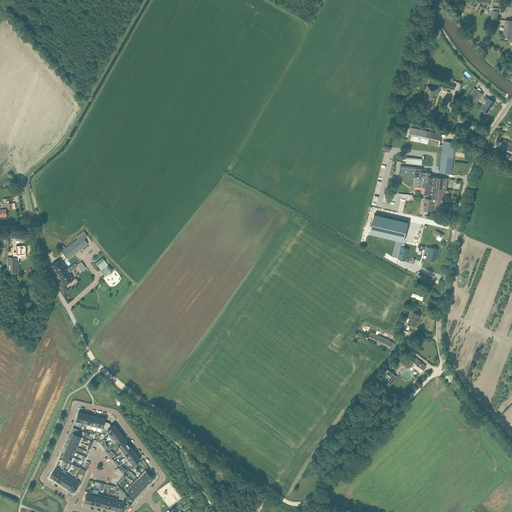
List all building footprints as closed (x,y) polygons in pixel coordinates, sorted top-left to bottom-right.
[(500,40),(510,41),(511,36),(511,32),(511,20),(506,20),(504,34),(501,33),(500,40)] [(462,72),(468,78),(471,75),(465,69),(462,72)] [(445,80),(443,87),(455,90),(457,83),(445,80)] [(427,85),(421,105),(433,108),(439,89),(427,85)] [(483,94),(474,88),(469,94),(472,96),(469,99),(475,104),(483,94)] [(483,99),(486,102),(482,108),(484,110),(485,114),(486,113),(487,114),(489,113),(490,113),(489,112),(491,110),(490,109),(494,103),(489,99),(485,96),(483,99)] [(411,127),(408,139),(442,147),(440,173),(451,174),(455,142),(443,141),(443,145),(439,144),(442,134),(411,127)] [(493,147),(511,155),(511,142),(505,140),(505,142),(497,139),(493,147)] [(407,156),(406,162),(422,165),(423,159),(407,156)] [(400,165),(399,176),(415,178),(414,186),(425,188),(424,194),(425,198),(424,198),(423,210),(432,211),(433,204),(442,205),(445,178),(430,177),(431,173),(422,172),(423,168),(400,165)] [(380,203),(387,203),(388,191),(380,190),(380,199),(377,199),(376,207),(380,207),(380,203)] [(2,209),(0,208),(0,215),(6,215),(6,209),(12,209),(12,208),(15,208),(15,203),(2,204),(2,205),(2,209)] [(374,214),(370,233),(404,241),(409,222),(374,214)] [(407,236),(416,247),(434,234),(425,222),(407,236)] [(436,230),(434,233),(438,235),(437,239),(441,240),(444,233),(436,230)] [(62,251),(68,259),(69,257),(88,243),(84,238),(87,236),(84,231),(76,237),(78,239),(66,248),(62,251)] [(369,248),(371,242),(365,239),(362,245),(369,248)] [(14,253),(14,257),(18,257),(19,260),(21,260),(22,259),(22,257),(26,257),(26,253),(25,245),(16,246),(16,253),(14,253)] [(401,247),(398,259),(406,261),(409,249),(401,247)] [(426,247),(425,253),(428,253),(426,259),(435,261),(438,249),(426,247)] [(10,258),(11,276),(19,276),(19,260),(18,257),(14,257),(10,258)] [(60,259),(51,265),(57,275),(67,269),(60,259)] [(67,269),(57,275),(64,285),(74,279),(69,273),(71,271),(77,266),(75,263),(68,268),(67,269)] [(408,322),(416,326),(418,322),(417,322),(418,319),(419,319),(421,315),(414,312),(411,319),(410,319),(408,322)] [(367,340),(392,351),(395,344),(371,332),(367,340)] [(413,356),(405,366),(408,369),(412,365),(421,372),(425,366),(413,356)] [(385,371),(380,377),(388,384),(390,381),(395,375),(392,372),(391,373),(390,375),(385,371)] [(82,421),(84,414),(78,412),(76,423),(81,424),(82,421)] [(99,417),(97,428),(102,429),(102,432),(102,433),(104,430),(105,428),(109,423),(108,422),(104,422),(105,419),(99,417)] [(107,429),(111,434),(117,429),(114,424),(111,426),(107,429)] [(111,434),(114,438),(120,433),(117,429),(111,434)] [(73,433),(71,438),(78,442),(81,443),(83,437),(73,433)] [(114,438),(117,443),(124,438),(120,433),(114,438)] [(76,447),(78,442),(71,438),(69,443),(76,447)] [(124,438),(117,443),(120,447),(118,448),(127,442),(124,438)] [(127,442),(118,448),(121,453),(130,446),(127,442)] [(74,452),(76,447),(69,443),(67,448),(74,452)] [(130,446),(121,453),(125,457),(133,451),(130,446)] [(72,457),(74,452),(67,448),(64,453),(72,457)] [(125,457),(127,456),(130,460),(128,461),(136,455),(133,451),(125,457)] [(70,461),(72,457),(64,453),(62,458),(70,461)] [(136,455),(128,461),(131,466),(140,459),(136,455)] [(55,479),(61,470),(56,467),(51,476),(55,479)] [(60,482),(66,473),(61,470),(55,479),(60,482)] [(145,470),(141,474),(149,481),(153,477),(145,470)] [(64,485),(70,476),(66,473),(60,482),(64,485)] [(141,474),(138,478),(145,485),(149,481),(141,474)] [(69,488),(75,479),(70,476),(64,485),(69,488)] [(137,478),(133,481),(136,484),(142,489),(145,485),(138,478),(137,478)] [(79,482),(75,479),(69,488),(74,491),(79,482)] [(133,481),(130,485),(132,487),(138,493),(142,489),(136,484),(133,481)] [(130,485),(126,489),(128,492),(134,497),(138,493),(132,487),(130,485)] [(118,499),(116,509),(121,510),(122,509),(124,510),(125,507),(126,505),(123,504),(124,500),(122,499),(124,492),(122,490),(120,491),(118,499)] [(85,491),(84,493),(85,493),(86,494),(84,501),(90,503),(92,492),(85,491)]
